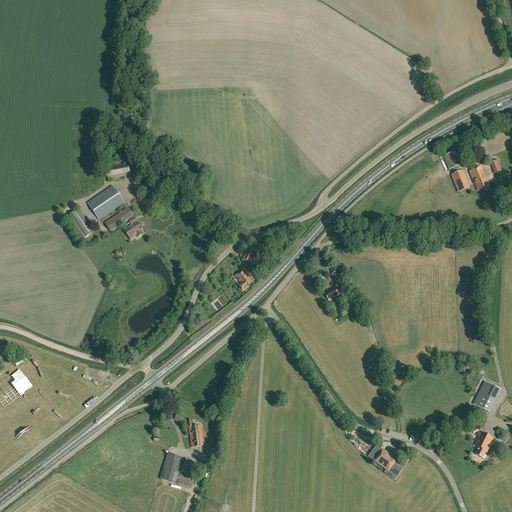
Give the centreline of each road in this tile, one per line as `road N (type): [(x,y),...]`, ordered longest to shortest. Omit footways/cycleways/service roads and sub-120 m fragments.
road 1 (primary): [(153,379),(239,311),(386,168),(511,98)]
road 2 (unclassified): [(465,511),(430,454),(348,421),(266,305)]
road 3 (unclassified): [(231,248),(119,142),(125,0)]
road 4 (unclassified): [(266,305),(324,243),(443,237),(511,219)]
road 5 (unclassified): [(322,207),(332,184),(413,117),(511,65)]
road 6 (unclassified): [(322,207),(423,129),(511,85)]
road 7 (primary): [(0,502),(153,379)]
road 8 (unclassified): [(0,478),(142,365)]
road 9 (unclassified): [(153,379),(164,392),(266,305)]
road 10 (unclassified): [(142,365),(180,328),(200,283),(231,248)]
road 11 (track): [(136,369),(0,327)]
